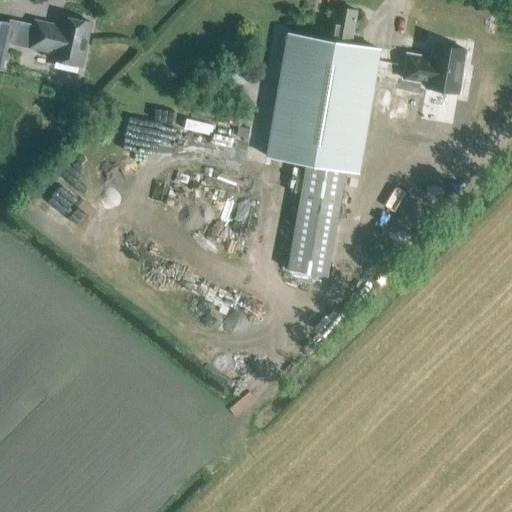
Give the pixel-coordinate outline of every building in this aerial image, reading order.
[(332,7),(326,42),(349,46),(356,11),(332,7)] [(80,67),(89,23),(60,17),(58,26),(33,22),(27,49),(53,54),(51,61),(80,67)] [(0,70),(2,71),(11,23),(0,21),(0,70)] [(262,155),(305,163),(345,170),(355,171),(376,51),(349,46),(326,42),(283,35),(262,155)] [(433,44),(430,58),(406,54),(402,79),(425,83),(424,88),(460,94),(463,73),(460,72),(464,50),(433,44)] [(238,89),(250,78),(236,64),(225,74),(238,89)] [(212,136),(215,125),(189,117),(186,128),(212,136)] [(327,277),(345,170),(305,163),(287,270),(327,277)] [(171,195),(175,170),(163,168),(159,193),(171,195)]
